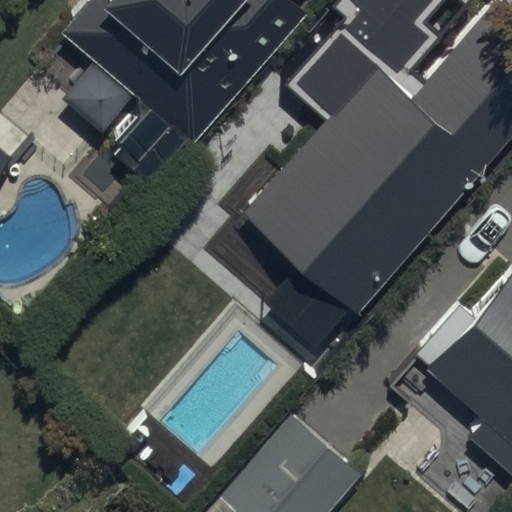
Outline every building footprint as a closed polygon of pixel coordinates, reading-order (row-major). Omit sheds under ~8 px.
[(62,0),(54,11),(141,84),(102,130),(137,160),(176,114),(188,124),(292,0),(62,0)] [(330,105),(238,209),(254,223),(239,239),(328,316),(343,298),(357,310),(511,134),(511,3),(508,0),(470,0),(412,66),(399,55),(447,0),(332,0),(279,60),(330,105)] [(208,249),(149,197),(94,260),(104,269),(90,286),(127,319),(144,300),(155,309),(208,249)] [(511,270),(473,315),(459,303),(412,355),(481,415),(466,431),(511,471),(511,270)] [(324,511),(358,474),(287,410),(195,511),(324,511)]
